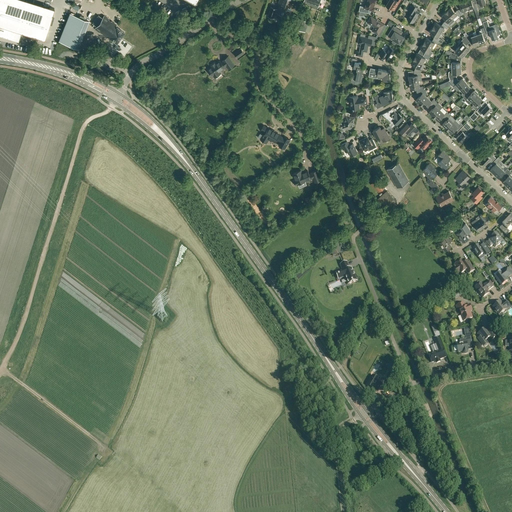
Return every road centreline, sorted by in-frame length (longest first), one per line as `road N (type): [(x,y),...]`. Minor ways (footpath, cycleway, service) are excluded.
road 1 (track): [(0,372),(28,310),(83,125),(114,102)]
road 2 (secondary): [(364,414),(205,188)]
road 3 (residential): [(410,384),(355,245),(368,225)]
road 4 (unclassified): [(119,93),(136,66),(241,0)]
road 5 (track): [(2,367),(105,449)]
road 6 (secondary): [(205,188),(166,134),(119,93)]
road 7 (secondary): [(445,511),(364,414)]
road 8 (secondary): [(119,93),(61,67),(0,54)]
road 9 (secondary): [(114,102),(205,188)]
road 10 (secondary): [(0,62),(56,73),(114,102)]
